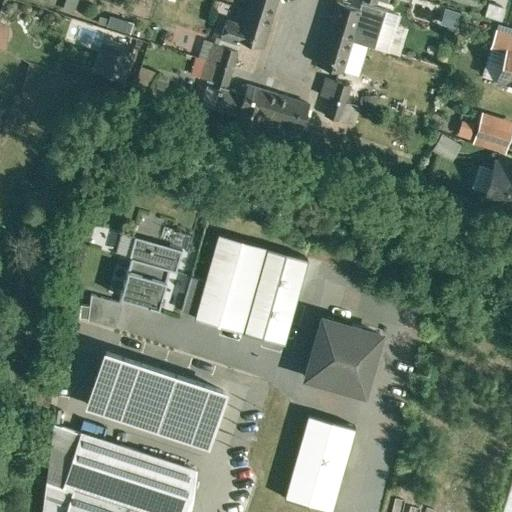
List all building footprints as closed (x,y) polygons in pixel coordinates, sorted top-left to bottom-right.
[(251,0),(249,7),(272,15),(276,0),(251,0)] [(360,8),(338,1),(329,32),(352,39),(361,8),(360,8)] [(481,15),(498,19),(501,5),(484,1),(481,15)] [(386,9),(362,2),(360,8),(361,8),(352,39),(375,47),(386,9)] [(272,15),(249,7),(239,39),(262,46),(272,15)] [(133,21),(111,15),(107,26),(129,33),(133,21)] [(511,25),(500,21),(494,42),(508,46),(509,45),(511,45),(511,25)] [(352,39),(329,32),(319,63),(342,70),(352,39)] [(132,53),(105,44),(96,70),(124,79),(132,53)] [(511,45),(509,45),(508,46),(498,79),(505,82),(504,85),(511,87),(511,45)] [(236,50),(223,46),(218,62),(231,66),(236,50)] [(231,66),(218,62),(213,79),(226,83),(231,66)] [(448,71),(436,67),(434,74),(446,78),(448,71)] [(351,86),(327,79),(323,95),(333,98),(346,102),(351,86)] [(278,94),(247,84),(244,93),(221,86),(215,104),(238,111),(235,121),(257,127),(262,112),(272,115),(278,94)] [(308,103),(278,94),(272,115),(288,120),(285,127),(298,131),(300,124),(301,124),(308,103)] [(327,114),(330,98),(319,96),(316,112),(327,114)] [(346,102),(333,98),(328,115),(354,123),(359,106),(346,102)] [(511,126),(482,117),(477,136),(505,145),(511,126)] [(439,134),(431,149),(450,159),(458,144),(439,134)] [(511,166),(496,161),(485,196),(511,204),(511,166)] [(123,254),(129,235),(117,231),(111,250),(123,254)] [(130,258),(119,295),(158,306),(169,268),(176,270),(182,249),(134,235),(128,257),(130,258)] [(264,248),(217,235),(194,317),(240,330),(264,248)] [(305,260),(264,248),(240,330),(282,341),(305,260)] [(85,304),(79,302),(76,317),(113,325),(119,300),(88,293),(85,304)] [(381,332),(322,316),(306,374),(364,391),(381,332)] [(222,389),(106,352),(89,404),(205,441),(222,389)] [(307,411),(283,495),(330,508),(354,424),(307,411)] [(189,465),(80,430),(63,485),(73,488),(73,486),(152,511),(178,511),(185,507),(193,482),(189,465)] [(152,511),(73,486),(73,488),(64,511),(152,511)]
